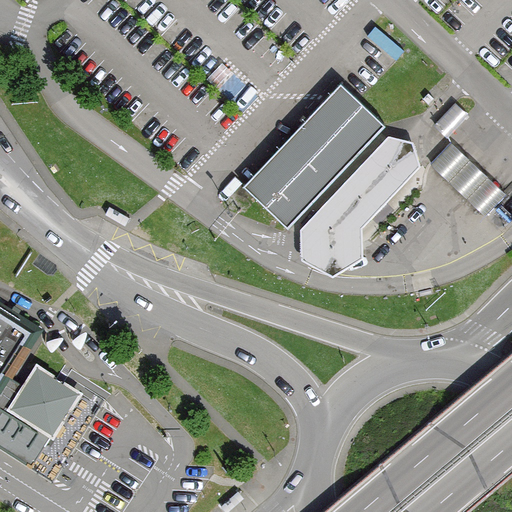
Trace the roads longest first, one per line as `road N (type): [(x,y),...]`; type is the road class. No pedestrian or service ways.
road 1 (tertiary): [(418,361),(131,263),(70,226),(0,156)]
road 2 (tertiary): [(0,191),(89,269),(271,359),(316,405),(323,434)]
road 3 (trunk): [(511,380),(356,511)]
road 4 (tertiary): [(418,361),(351,393),(323,434)]
